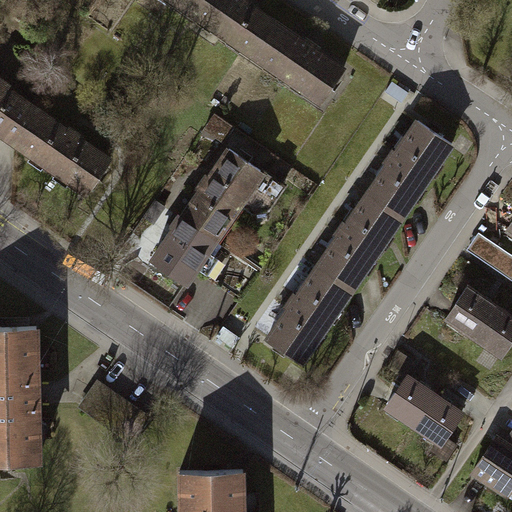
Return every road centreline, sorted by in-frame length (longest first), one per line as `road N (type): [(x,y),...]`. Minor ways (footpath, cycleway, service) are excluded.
road 1 (residential): [(301,446),(511,135)]
road 2 (tertiary): [(0,236),(301,446)]
road 3 (residential): [(408,60),(511,129)]
